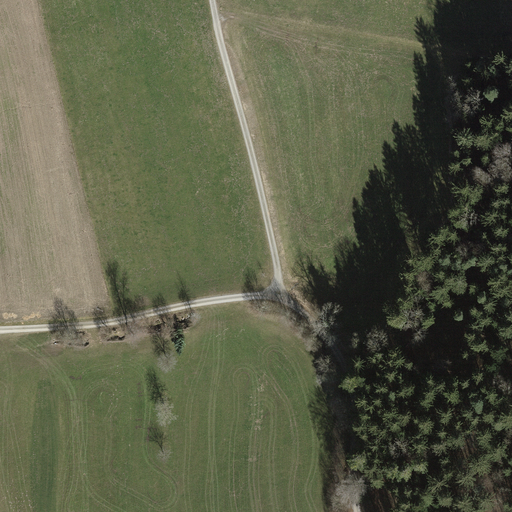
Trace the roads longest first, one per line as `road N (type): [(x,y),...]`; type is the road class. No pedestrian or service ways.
road 1 (track): [(278,294),(213,0)]
road 2 (track): [(0,330),(117,323),(278,294)]
road 3 (track): [(278,294),(338,354),(354,386),(358,511)]
